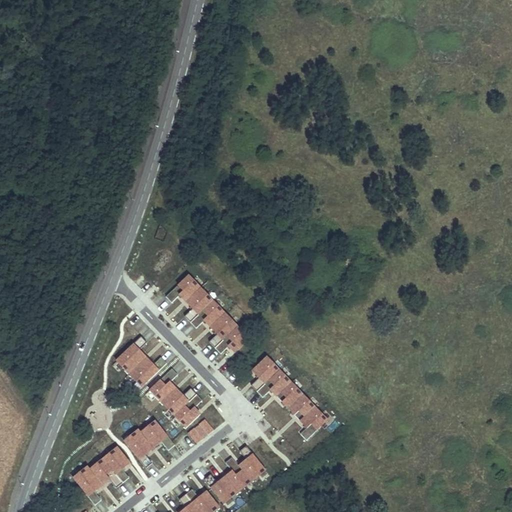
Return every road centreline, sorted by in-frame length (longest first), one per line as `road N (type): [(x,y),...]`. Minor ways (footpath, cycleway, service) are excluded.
road 1 (unclassified): [(109,280),(153,168),(198,0)]
road 2 (unclassified): [(21,511),(109,280)]
road 3 (residential): [(251,415),(109,280)]
road 4 (residential): [(121,511),(251,415)]
